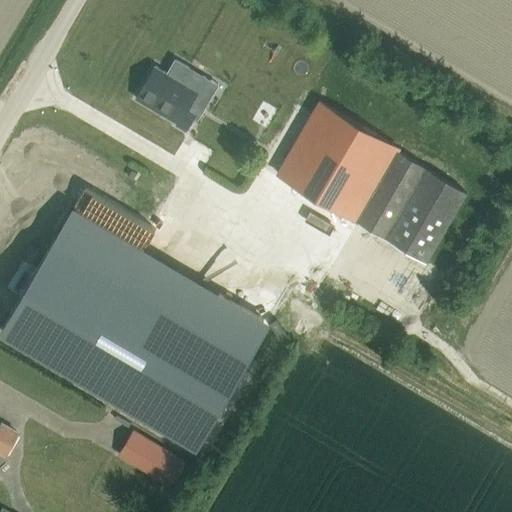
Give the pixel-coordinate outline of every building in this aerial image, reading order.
[(136,99),(177,123),(176,125),(185,131),(196,113),(188,108),(197,92),(155,67),(136,99)] [(319,102),(277,174),(358,220),(397,151),(399,148),(319,102)] [(397,151),(358,220),(390,239),(430,170),(397,151)] [(467,191),(430,170),(390,239),(427,260),(467,191)] [(246,355),(52,241),(0,330),(0,331),(194,445),(246,355)] [(0,453),(3,455),(16,432),(0,423),(0,453)] [(186,462),(134,431),(119,455),(171,487),(186,462)]
